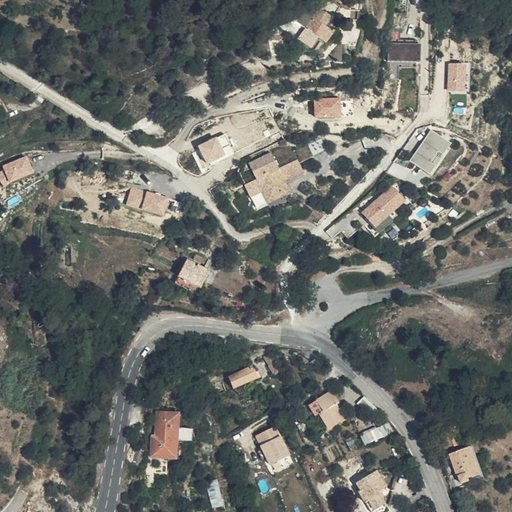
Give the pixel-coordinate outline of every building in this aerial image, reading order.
[(302,41),(315,50),(324,55),(332,43),(324,38),(330,29),(318,20),(302,41)] [(315,50),(302,41),(294,51),(308,61),(315,50)] [(390,42),(389,59),(421,61),(422,43),(390,42)] [(450,63),(449,90),(466,90),(467,64),(450,63)] [(342,115),(341,97),(316,98),(317,117),(342,115)] [(165,131),(159,123),(157,124),(149,129),(144,133),(148,137),(165,131)] [(434,129),(412,160),(430,173),(451,143),(434,129)] [(200,146),(209,162),(234,150),(226,133),(200,146)] [(309,144),(314,155),(329,148),(324,137),(309,144)] [(272,153),(250,164),(257,179),(245,185),(249,193),(261,187),(263,191),(268,188),(274,200),(292,191),(286,180),(283,174),(288,171),(291,177),(304,171),(299,159),(280,168),(272,153)] [(5,167),(0,172),(0,177),(7,186),(12,182),(35,172),(28,155),(4,164),(5,167)] [(299,159),(304,171),(311,168),(305,156),(299,159)] [(459,174),(448,164),(432,183),(443,193),(459,174)] [(288,171),(283,174),(286,180),(291,177),(288,171)] [(393,184),(363,211),(376,226),(407,199),(393,184)] [(165,215),(170,197),(133,186),(128,204),(165,215)] [(251,196),(263,191),(261,187),(249,193),(251,196)] [(269,203),(274,200),(268,188),(263,191),(269,203)] [(194,274),(204,256),(191,249),(182,267),(194,274)] [(215,263),(204,256),(194,274),(206,280),(215,263)] [(194,274),(182,267),(178,274),(202,287),(206,280),(194,274)] [(287,367),(277,349),(266,356),(276,373),(287,367)] [(254,366),(260,377),(264,376),(258,364),(254,366)] [(254,366),(241,372),(246,384),(260,377),(254,366)] [(246,384),(241,372),(230,377),(235,389),(246,384)] [(332,389),(318,399),(325,410),(320,413),(330,429),(346,418),(337,404),(341,402),(332,389)] [(181,413),(157,411),(156,434),(153,434),(151,456),(178,458),(181,413)] [(291,454),(277,425),(257,435),(271,463),(291,454)] [(361,432),(365,442),(385,434),(381,425),(361,432)] [(182,427),(180,438),(192,439),(193,429),(182,427)] [(347,438),(350,450),(360,447),(357,435),(347,438)] [(483,480),(471,449),(454,455),(462,477),(450,483),(454,492),(483,480)] [(382,479),(375,469),(354,483),(359,490),(355,493),(361,503),(367,499),(373,510),(384,504),(376,491),(380,489),(376,483),(382,479)] [(225,504),(219,478),(208,481),(214,507),(225,504)] [(386,485),(382,479),(376,483),(380,489),(386,485)] [(369,511),(373,510),(367,499),(361,503),(367,511),(369,511)]
